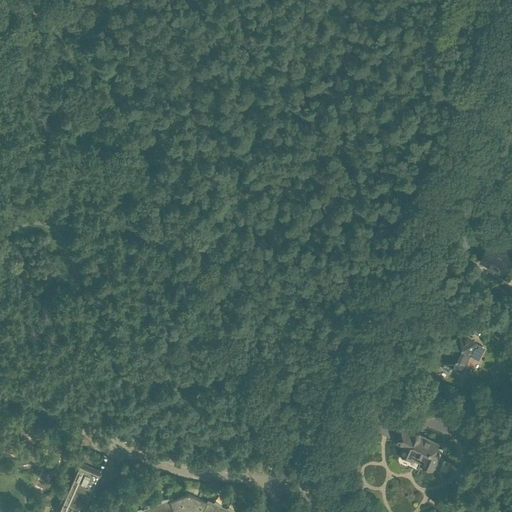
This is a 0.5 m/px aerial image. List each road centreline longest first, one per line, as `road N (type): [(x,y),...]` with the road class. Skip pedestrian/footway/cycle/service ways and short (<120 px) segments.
road 1 (track): [(32,10),(312,484)]
road 2 (residential): [(312,484),(412,253)]
road 3 (track): [(412,253),(511,24)]
